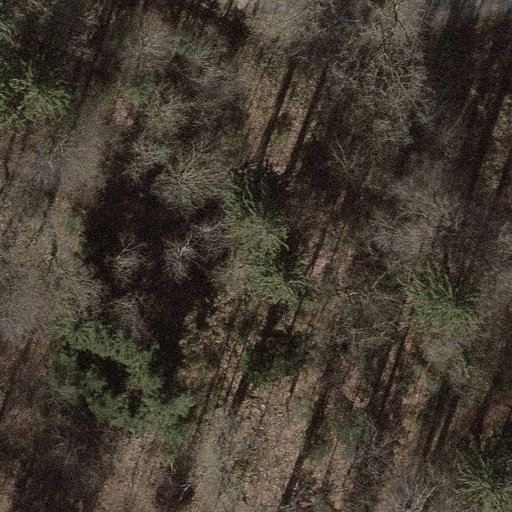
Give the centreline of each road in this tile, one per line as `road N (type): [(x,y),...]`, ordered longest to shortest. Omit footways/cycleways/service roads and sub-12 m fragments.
road 1 (motorway): [(0,88),(511,3)]
road 2 (track): [(485,0),(364,19),(248,0)]
